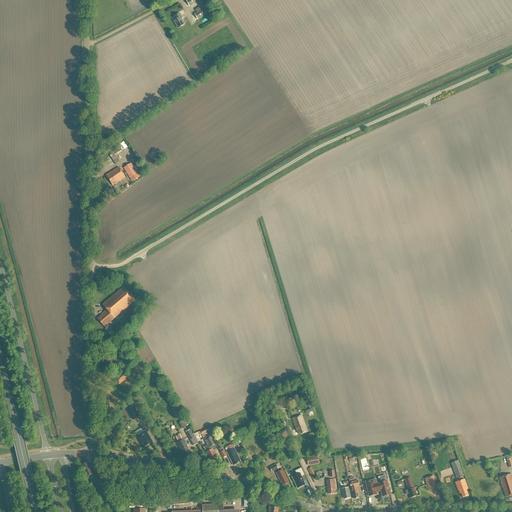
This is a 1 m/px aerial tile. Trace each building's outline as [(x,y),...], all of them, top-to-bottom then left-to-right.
[(194,14),(197,20),(208,13),(205,8),(202,9),(200,7),(195,10),(196,13),(194,14)] [(178,29),(184,25),(181,19),(182,19),(180,14),(174,17),(176,20),(174,21),(178,29)] [(109,155),(115,164),(119,161),(114,152),(109,155)] [(131,164),(124,168),(133,182),(140,177),(131,164)] [(113,186),(125,178),(119,168),(106,175),(113,186)] [(101,316),(98,319),(106,329),(108,327),(107,325),(135,301),(123,287),(102,305),(107,310),(102,315),(103,316),(102,317),(101,316)] [(124,348),(118,342),(114,346),(119,352),(124,348)] [(105,355),(99,361),(107,370),(113,364),(105,355)] [(120,386),(129,378),(121,369),(119,371),(122,374),(115,380),(120,386)] [(128,411),(133,420),(139,416),(134,408),(128,411)] [(298,434),(301,433),(301,434),(307,432),(301,416),(293,419),(298,434)] [(183,420),(179,423),(183,429),(187,426),(189,425),(188,424),(187,422),(185,423),(183,420)] [(215,425),(201,432),(202,435),(210,431),(216,429),(215,425)] [(194,446),(198,444),(190,430),(186,432),(194,446)] [(146,432),(138,437),(141,443),(140,443),(143,448),(152,443),(146,432)] [(217,449),(210,438),(207,440),(211,447),(205,450),(212,462),(218,459),(213,451),(217,449)] [(190,455),(187,449),(188,449),(183,439),(176,443),(179,450),(180,449),(182,454),(183,454),(185,458),(190,455)] [(234,449),(233,449),(231,445),(227,447),(229,451),(227,453),(233,466),(240,462),(234,449)] [(308,466),(320,463),(318,457),(307,459),(308,466)] [(458,461),(451,463),(456,479),(463,477),(458,461)] [(93,475),(89,466),(88,466),(87,463),(82,465),(84,468),(83,469),(87,477),(93,475)] [(276,465),(270,468),(272,472),(278,469),(281,468),(279,464),(276,465)] [(100,486),(106,484),(98,466),(93,468),(100,486)] [(297,475),(292,477),(298,489),(305,485),(302,480),(301,477),(305,476),(301,468),(295,471),(297,475)] [(283,470),(276,474),(281,483),(282,483),(284,486),(289,483),(283,470)] [(502,489),(503,489),(506,498),(511,495),(511,476),(511,474),(499,478),(502,489)] [(434,476),(425,479),(429,491),(438,488),(434,476)] [(353,477),(349,479),(353,496),(354,499),(359,498),(358,495),(358,494),(357,487),(359,487),(357,481),(354,482),(353,477)] [(411,482),(410,479),(405,480),(406,483),(406,484),(408,490),(407,491),(408,494),(409,494),(410,499),(417,496),(414,488),(412,482),(411,482)] [(327,494),(329,493),(329,495),(336,494),(334,480),(326,481),(327,494)] [(376,480),(365,482),(369,497),(377,495),(376,492),(378,492),(381,491),(382,497),(391,495),(387,481),(379,483),(379,484),(377,484),(376,480)] [(459,491),(460,495),(461,494),(462,498),(468,496),(466,490),(468,490),(464,480),(457,482),(455,483),(458,491),(459,491)] [(108,485),(101,488),(104,495),(111,492),(108,485)] [(348,488),(341,489),(344,500),(350,498),(348,488)] [(193,496),(167,498),(168,505),(185,504),(193,502),(193,496)] [(142,499),(129,499),(129,509),(142,508),(142,499)]
